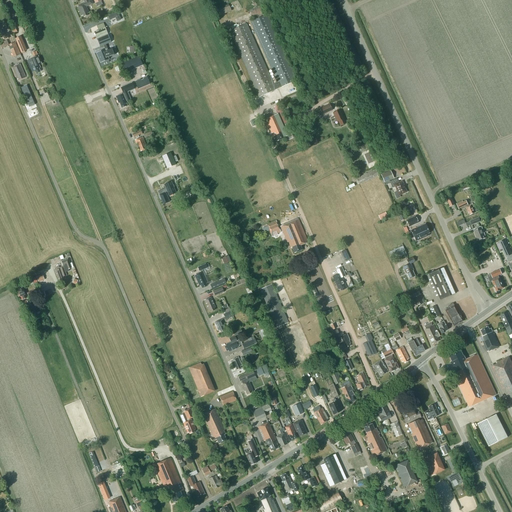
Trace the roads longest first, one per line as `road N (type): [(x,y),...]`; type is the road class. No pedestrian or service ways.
road 1 (residential): [(270,468),(68,0)]
road 2 (track): [(212,501),(103,248),(74,228),(0,51)]
road 3 (unclassified): [(489,309),(342,0)]
road 4 (track): [(195,511),(173,454),(125,443),(59,286)]
road 5 (unclassified): [(499,511),(421,359)]
